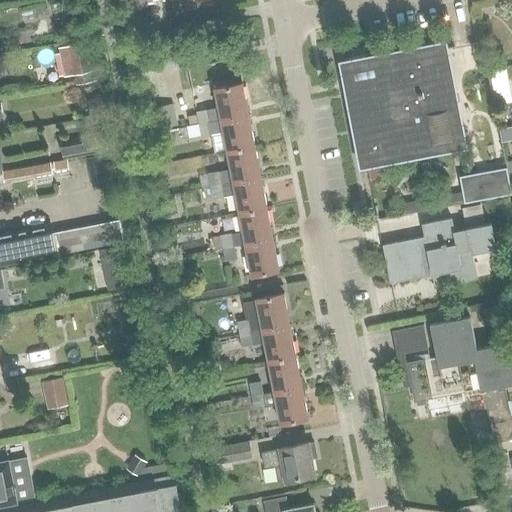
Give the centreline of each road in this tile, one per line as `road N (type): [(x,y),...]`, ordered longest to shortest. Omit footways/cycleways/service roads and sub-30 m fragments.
road 1 (residential): [(381,511),(284,25)]
road 2 (residential): [(284,25),(424,0)]
